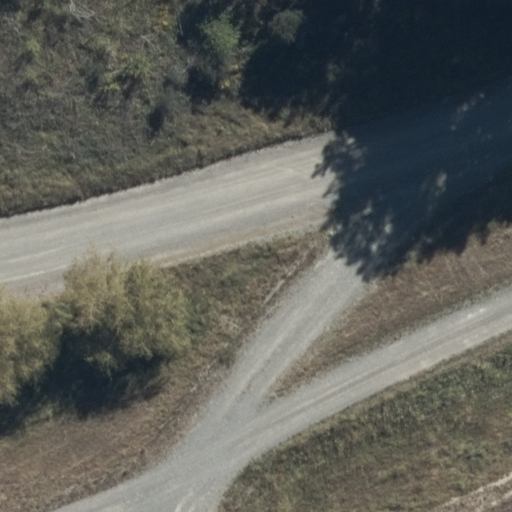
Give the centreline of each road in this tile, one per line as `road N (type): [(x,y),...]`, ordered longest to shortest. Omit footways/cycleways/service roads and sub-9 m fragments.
road 1 (unclassified): [(511,117),(0,261)]
road 2 (track): [(164,511),(511,155)]
